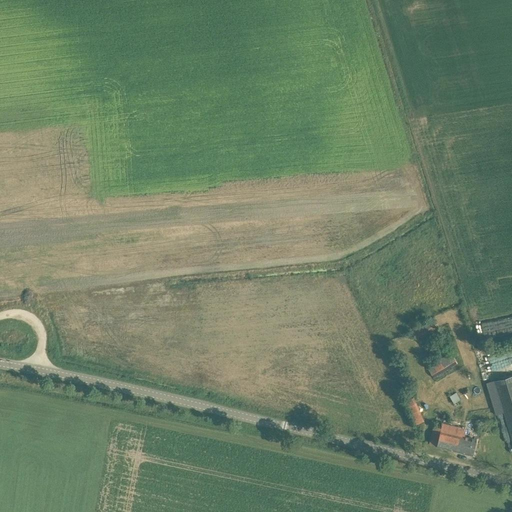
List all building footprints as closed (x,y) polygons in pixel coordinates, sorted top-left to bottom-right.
[(433,316),(410,329),(417,340),(439,327),(433,316)] [(488,357),(492,369),(511,363),(511,352),(511,351),(488,357)] [(427,367),(433,378),(457,363),(450,353),(427,367)] [(511,375),(494,381),(511,440),(511,375)] [(404,402),(415,425),(423,421),(413,398),(404,402)] [(437,446),(473,455),(475,445),(476,439),(464,436),(466,429),(442,423),(441,427),(434,426),(429,444),(437,446)]
